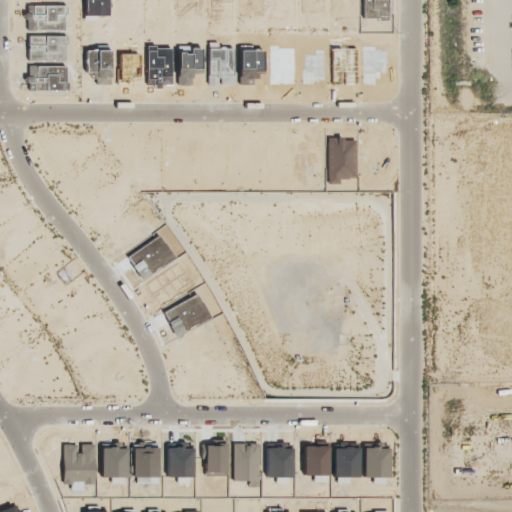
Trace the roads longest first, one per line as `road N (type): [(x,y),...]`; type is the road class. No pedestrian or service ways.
road 1 (residential): [(411,511),(411,0)]
road 2 (residential): [(0,121),(411,121)]
road 3 (residential): [(411,425),(45,424),(11,437)]
road 4 (residential): [(0,131),(14,170),(138,338),(159,425)]
